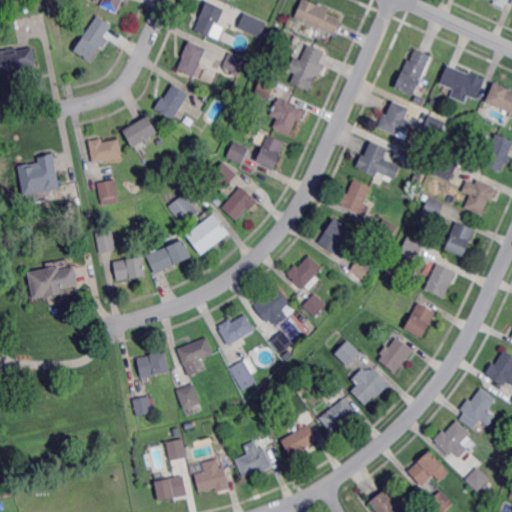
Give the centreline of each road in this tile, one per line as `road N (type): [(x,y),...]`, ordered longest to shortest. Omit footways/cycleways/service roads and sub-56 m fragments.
road 1 (residential): [(394,0),(315,178),(281,232),(203,296),(117,324)]
road 2 (residential): [(511,243),(451,367),(405,422),(347,471),(267,511)]
road 3 (residential): [(166,0),(129,80),(112,95),(68,107)]
